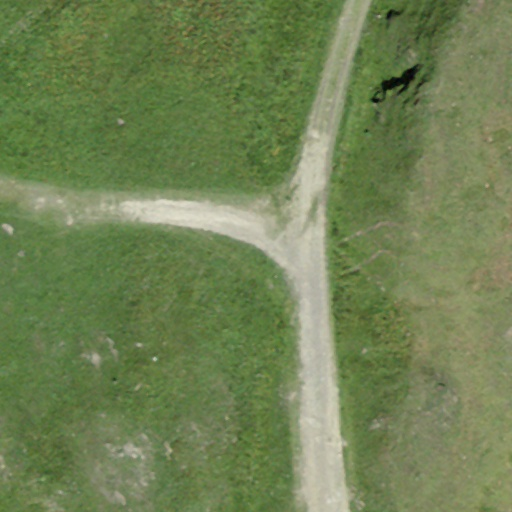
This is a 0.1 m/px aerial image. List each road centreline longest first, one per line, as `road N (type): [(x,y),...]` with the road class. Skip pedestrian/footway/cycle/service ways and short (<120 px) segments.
road 1 (track): [(0,193),(200,216),(308,257),(317,511)]
road 2 (track): [(359,0),(314,156),(308,257)]
